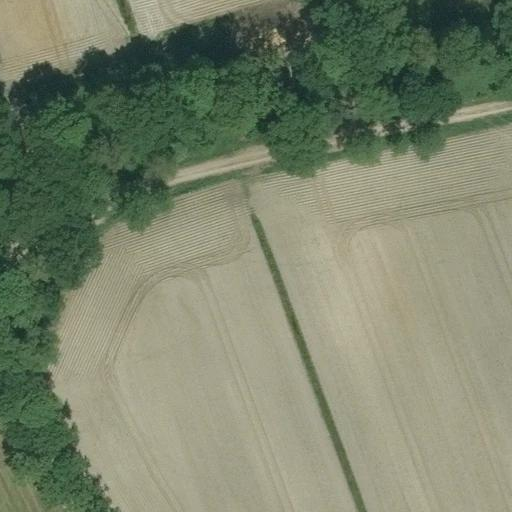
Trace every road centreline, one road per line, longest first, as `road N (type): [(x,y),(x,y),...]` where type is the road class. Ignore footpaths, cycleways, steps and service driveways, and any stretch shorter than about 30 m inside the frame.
road 1 (track): [(511,102),(235,162),(137,192),(0,266)]
road 2 (unclassified): [(78,511),(0,368)]
